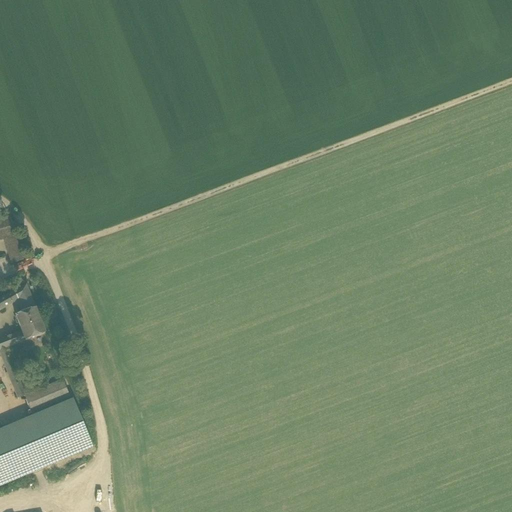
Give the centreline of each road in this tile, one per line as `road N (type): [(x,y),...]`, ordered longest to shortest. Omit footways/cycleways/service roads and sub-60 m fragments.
road 1 (track): [(0,282),(511,90)]
road 2 (track): [(0,208),(18,218),(40,265),(108,445),(83,511)]
